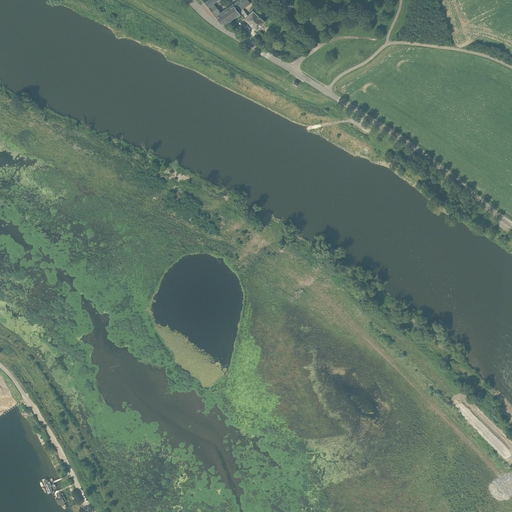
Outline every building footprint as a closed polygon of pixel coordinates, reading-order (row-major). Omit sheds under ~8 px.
[(228,22),(239,14),(238,12),(242,9),(251,4),(247,0),(237,0),(233,4),(220,12),(217,8),(212,12),(220,22),(224,25),(228,22)] [(258,3),(256,6),(266,14),(265,16),(267,17),(269,16),(267,15),(270,13),(264,9),(264,8),(258,3)] [(252,9),(244,18),(256,30),(265,21),(252,9)] [(29,430),(16,414),(12,416),(25,433),(29,430)] [(39,457),(28,436),(23,438),(34,460),(39,457)] [(48,475),(40,459),(33,462),(41,479),(48,475)] [(53,491),(47,478),(43,480),(49,493),(53,491)] [(67,507),(60,492),(56,494),(62,509),(67,507)]
